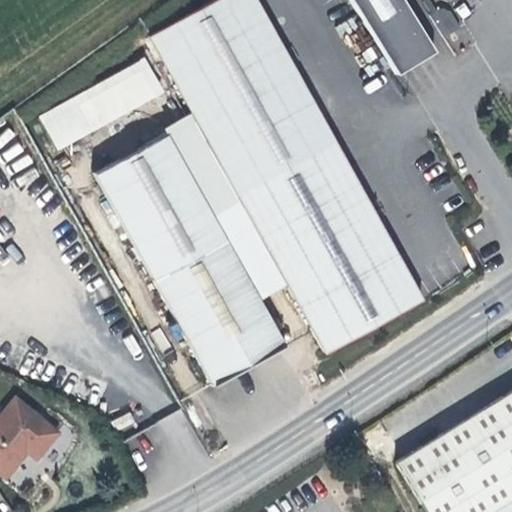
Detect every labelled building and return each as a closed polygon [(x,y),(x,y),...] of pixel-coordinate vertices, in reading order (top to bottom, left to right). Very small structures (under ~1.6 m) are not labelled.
[(213,0),(147,38),(319,350),(416,299),(251,0),(213,0)] [(401,0),(349,0),(394,74),(432,52),(401,0)] [(423,0),(423,1),(431,14),(436,11),(429,0),(423,0)] [(436,11),(431,14),(429,16),(443,39),(459,29),(449,12),(440,9),(436,11)] [(55,149),(164,94),(146,58),(37,114),(55,149)] [(97,173),(214,384),(285,344),(166,133),(97,173)] [(423,511),(511,511),(511,493),(511,492),(511,491),(511,384),(415,444),(421,453),(415,457),(409,448),(392,458),(423,511)] [(17,398),(0,417),(0,473),(7,480),(29,453),(39,460),(61,434),(17,398)] [(415,444),(409,448),(415,457),(421,453),(415,444)]
